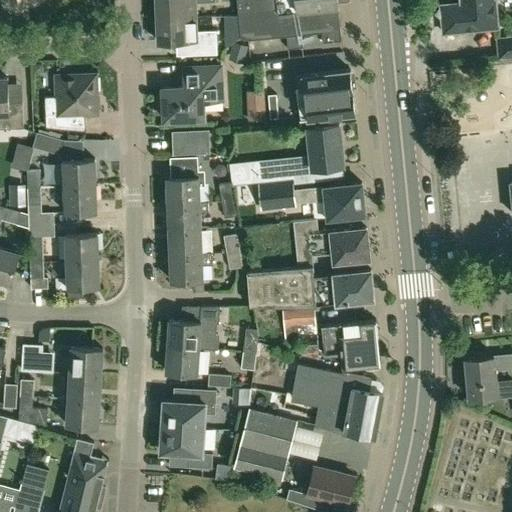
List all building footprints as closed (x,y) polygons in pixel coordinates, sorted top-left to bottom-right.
[(156,0),(157,18),(196,16),(195,2),(215,1),(215,0),(156,0)] [(337,0),(236,0),(241,38),(248,39),(286,35),(288,48),(303,46),(302,33),(322,31),(323,41),(342,39),(341,38),(338,38),(338,34),(338,30),(340,29),(337,0)] [(441,8),(437,13),(442,17),(443,33),(498,28),(495,0),(460,0),(461,3),(441,5),(441,8)] [(158,42),(179,41),(185,41),(185,55),(217,53),(216,30),(196,30),(196,16),(157,18),(158,42)] [(511,37),(499,39),(500,57),(511,55),(511,37)] [(43,63),(34,63),(34,72),(43,72),(43,63)] [(164,119),(204,118),(203,101),(223,100),(221,66),(183,67),(184,86),(163,87),(163,93),(161,96),(159,100),(159,104),(160,107),(161,111),(164,114),(164,119)] [(356,114),(351,71),(295,77),(300,121),(356,114)] [(45,96),(46,127),(86,130),(85,114),(97,113),(96,74),(56,76),(57,96),(45,96)] [(24,128),(23,102),(9,103),(8,77),(0,77),(0,117),(0,128),(24,128)] [(266,119),(265,89),(247,90),(249,119),(266,119)] [(278,118),(277,94),(269,95),(271,118),(278,118)] [(260,187),(262,205),(295,202),(325,199),(327,218),(365,214),(362,182),(293,189),(293,183),(329,179),(328,166),(344,164),(339,123),(308,127),(311,155),(292,157),(294,183),(292,183),(292,184),(260,187)] [(209,129),(173,130),(174,156),(210,154),(209,129)] [(65,139),(37,131),(33,147),(60,154),(65,139)] [(63,159),(64,186),(96,185),(95,158),(63,159)] [(232,182),(250,180),(248,162),(229,164),(232,182)] [(27,170),(28,187),(40,187),(39,169),(27,170)] [(168,203),(200,202),(199,175),(167,177),(168,203)] [(219,184),(222,200),(235,198),(232,182),(219,184)] [(25,184),(10,184),(11,206),(26,206),(25,184)] [(97,211),(96,185),(64,186),(65,212),(97,211)] [(41,212),(40,187),(28,187),(29,224),(54,223),(53,212),(41,212)] [(237,214),(235,198),(222,200),(225,216),(237,214)] [(168,203),(169,229),(201,227),(201,212),(208,211),(208,201),(200,202),(168,203)] [(20,210),(4,206),(1,218),(17,222),(20,210)] [(54,235),(54,223),(29,224),(30,261),(43,261),(42,235),(54,235)] [(263,239),(299,235),(298,226),(262,229),(263,239)] [(169,229),(170,254),(202,253),(201,227),(169,229)] [(319,234),(295,237),(297,256),(333,252),(334,261),(369,257),(366,227),(351,229),(351,227),(318,231),(319,234)] [(67,260),(99,259),(98,233),(66,234),(67,260)] [(224,236),(227,252),(240,250),(237,233),(224,236)] [(0,246),(0,279),(10,283),(19,252),(0,246)] [(243,266),(240,250),(227,252),(230,268),(243,266)] [(212,252),(202,253),(170,254),(171,280),(203,279),(203,265),(213,264),(212,252)] [(100,285),(99,259),(67,260),(67,286),(100,285)] [(43,261),(30,261),(31,288),(47,287),(47,277),(43,277),(43,261)] [(247,270),(250,305),(317,305),(316,305),(374,299),(371,269),(314,275),(313,265),(247,270)] [(218,322),(219,305),(201,306),(200,321),(169,319),(168,345),(217,348),(218,334),(215,334),(216,322),(218,322)] [(314,307),(282,309),(285,341),(299,340),(300,350),(308,349),(308,356),(319,359),(314,307)] [(376,319),(322,325),(324,356),(341,355),(342,366),(380,363),(376,319)] [(256,352),(258,341),(259,330),(246,328),(243,350),(256,352)] [(40,354),(40,353),(40,344),(23,343),(22,370),(34,370),(35,354),(40,354)] [(217,349),(217,348),(168,345),(166,371),(198,373),(200,348),(217,349)] [(69,372),(102,374),(103,348),(71,346),(69,372)] [(254,369),(255,359),(256,352),(243,350),(241,367),(254,369)] [(498,394),(511,392),(511,353),(466,358),(469,398),(498,395),(498,394)] [(298,363),(291,397),(321,402),(316,425),(342,433),(344,430),(374,436),(383,392),(369,390),(371,378),(298,363)] [(69,372),(68,398),(100,400),(102,374),(69,372)] [(209,373),(208,385),(230,387),(231,375),(209,373)] [(21,379),(20,396),(33,396),(34,379),(21,379)] [(5,384),(3,408),(16,408),(17,384),(5,384)] [(216,389),(193,388),(192,401),(164,399),(162,425),(204,428),(205,413),(215,413),(216,389)] [(261,404),(261,389),(247,389),(247,405),(261,404)] [(20,396),(19,412),(19,418),(45,426),(46,410),(32,409),(33,396),(20,396)] [(68,398),(66,424),(99,426),(100,400),(68,398)] [(249,408),(234,467),(282,479),(297,420),(249,408)] [(0,511),(9,511),(11,505),(0,501),(0,447),(8,416),(0,413),(0,511)] [(160,451),(172,452),(189,453),(188,466),(212,467),(212,453),(203,452),(204,428),(162,425),(160,451)] [(109,459),(91,454),(94,442),(77,437),(58,511),(95,511),(97,507),(101,508),(106,487),(102,486),(109,459)] [(317,495),(337,500),(348,503),(355,476),(314,465),(307,492),(289,488),(287,498),(314,507),(317,495)] [(38,511),(45,489),(23,483),(21,488),(16,506),(14,511),(38,511)]
